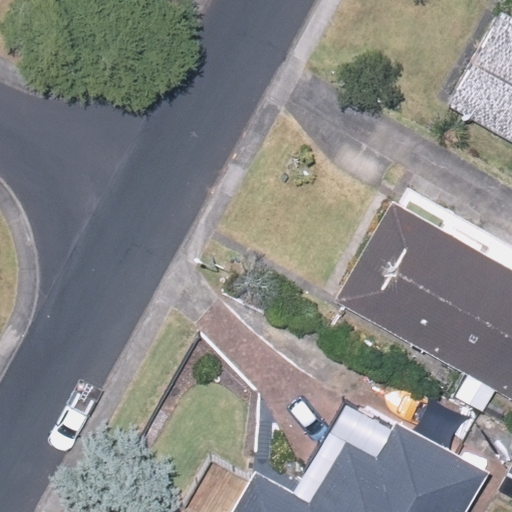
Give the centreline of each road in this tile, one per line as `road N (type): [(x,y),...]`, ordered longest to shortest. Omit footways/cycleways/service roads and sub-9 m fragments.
road 1 (residential): [(147,211),(0,462)]
road 2 (residential): [(265,0),(147,211)]
road 3 (residential): [(147,211),(0,127)]
